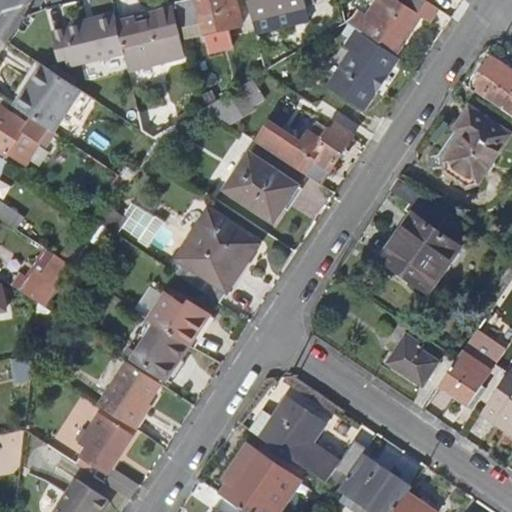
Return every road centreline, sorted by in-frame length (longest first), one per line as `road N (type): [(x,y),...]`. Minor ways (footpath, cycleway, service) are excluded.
road 1 (residential): [(270,333),(488,2)]
road 2 (unclassified): [(270,333),(511,498)]
road 3 (residential): [(152,511),(270,333)]
